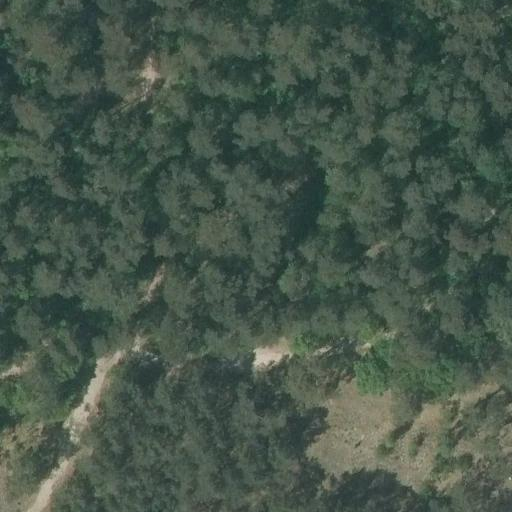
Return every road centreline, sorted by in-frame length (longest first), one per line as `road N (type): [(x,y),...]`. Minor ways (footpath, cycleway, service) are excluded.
road 1 (track): [(95,361),(511,341)]
road 2 (track): [(28,511),(95,361)]
